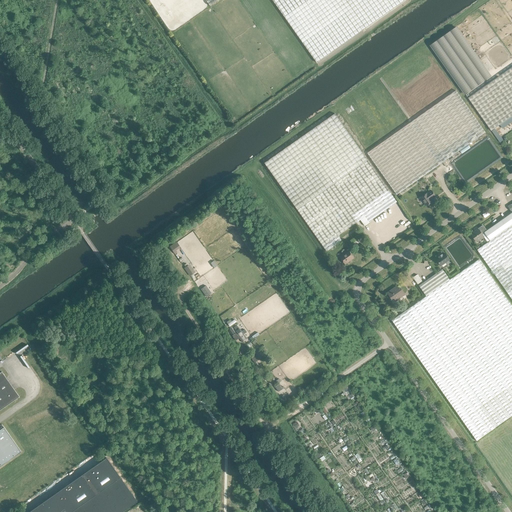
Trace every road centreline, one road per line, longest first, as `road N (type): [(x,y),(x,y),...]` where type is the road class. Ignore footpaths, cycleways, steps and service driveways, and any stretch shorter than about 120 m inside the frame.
road 1 (unclassified): [(507,511),(356,289),(511,176)]
road 2 (unknown): [(272,428),(191,321),(183,302),(189,284),(171,251)]
road 3 (unclassified): [(72,218),(0,122)]
